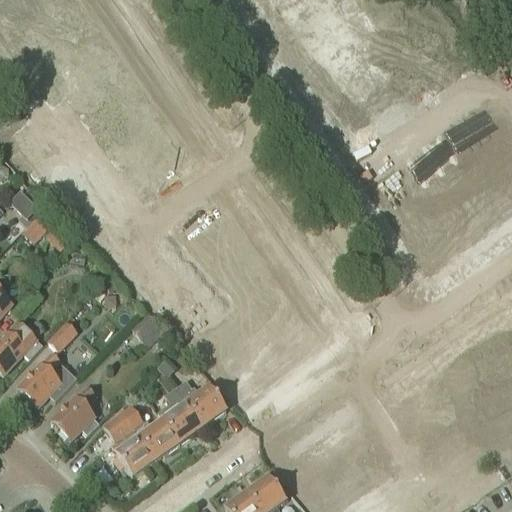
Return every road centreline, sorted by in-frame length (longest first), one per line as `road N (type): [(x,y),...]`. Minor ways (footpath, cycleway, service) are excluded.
road 1 (residential): [(162,511),(415,329)]
road 2 (residential): [(315,201),(244,111),(173,0)]
road 3 (residential): [(490,78),(315,201)]
road 4 (residential): [(415,329),(315,201)]
